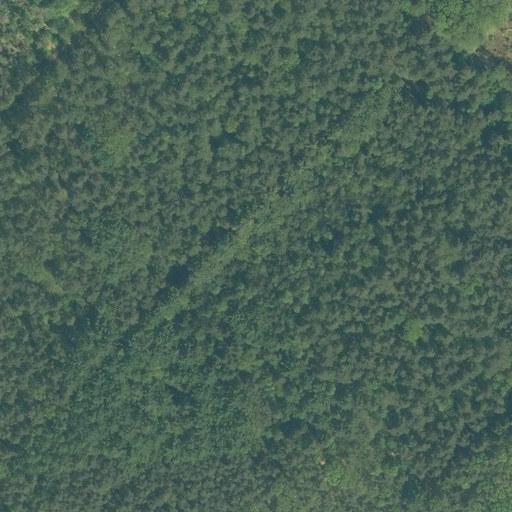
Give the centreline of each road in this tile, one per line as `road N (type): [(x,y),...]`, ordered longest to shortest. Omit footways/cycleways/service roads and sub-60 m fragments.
road 1 (track): [(0,109),(111,0)]
road 2 (track): [(393,0),(511,88)]
